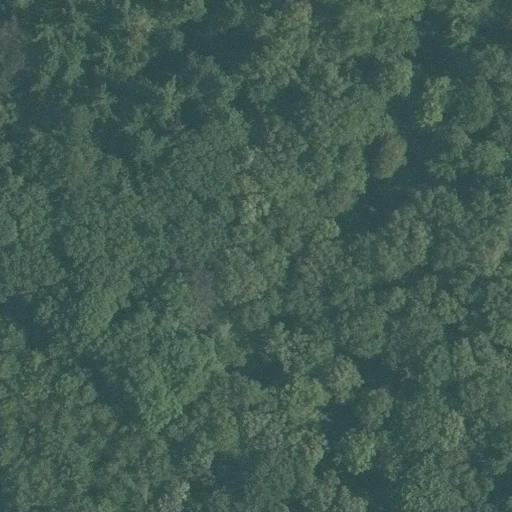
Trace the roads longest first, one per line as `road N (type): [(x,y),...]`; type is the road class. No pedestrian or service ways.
road 1 (track): [(170,511),(266,0)]
road 2 (track): [(511,277),(291,0)]
